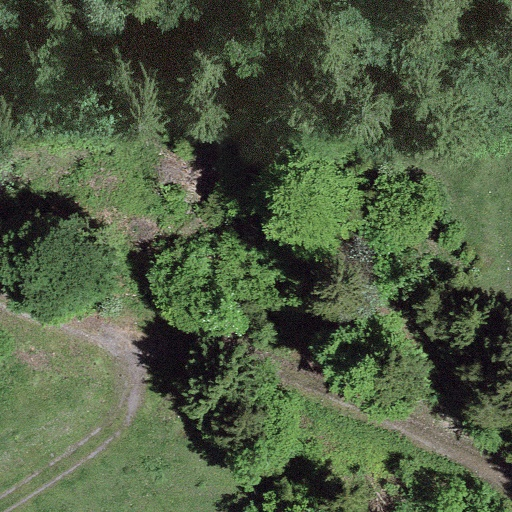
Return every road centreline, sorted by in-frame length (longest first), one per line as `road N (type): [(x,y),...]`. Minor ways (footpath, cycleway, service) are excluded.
road 1 (track): [(0,306),(511,480)]
road 2 (track): [(119,346),(124,410),(0,506)]
